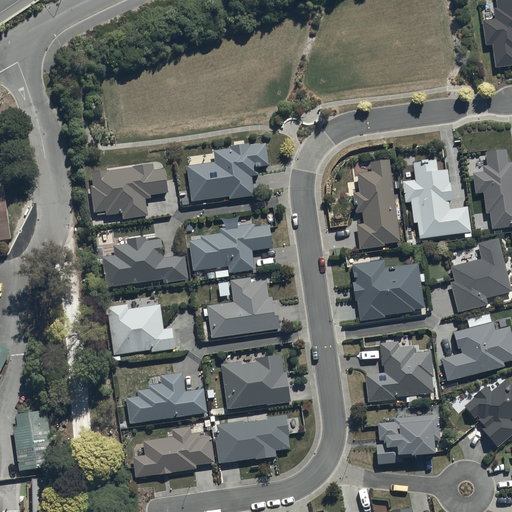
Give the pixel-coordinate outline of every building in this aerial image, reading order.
[(511,0),(496,0),(497,6),(494,7),(496,17),(483,18),(486,43),(493,42),(496,65),(511,62),(511,0)] [(216,160),(188,164),(192,199),(231,194),(231,197),(255,194),(253,174),(260,173),(259,164),(271,163),(268,141),(251,143),(250,141),(231,144),(231,145),(214,147),(216,160)] [(486,150),(488,164),(483,164),(483,170),(473,171),(475,191),(484,190),(486,211),(490,211),(492,228),(511,225),(511,160),(509,161),(507,147),(486,150)] [(0,234),(10,234),(0,149),(0,234)] [(371,168),(358,170),(360,190),(353,191),(355,210),(363,210),(364,222),(358,223),(360,247),(385,244),(385,242),(400,240),(390,158),(370,160),(371,168)] [(411,178),(402,179),(405,201),(412,200),(414,220),(418,220),(420,237),(464,232),(465,236),(472,235),(469,204),(450,207),(449,199),(453,198),(450,167),(438,168),(437,158),(414,161),(415,178),(411,178)] [(154,162),(92,170),(94,185),(92,185),(94,211),(107,209),(107,213),(123,212),(124,217),(149,214),(147,197),(151,196),(151,193),(169,191),(167,166),(155,167),(154,162)] [(202,238),(191,239),(194,269),(216,266),(217,277),(230,275),(229,271),(257,268),(254,248),(274,245),(271,223),(256,225),(255,222),(239,224),(238,216),(224,217),(225,226),(221,226),(221,232),(201,234),(202,238)] [(128,242),(113,244),(115,254),(103,255),(107,285),(165,278),(165,281),(189,278),(186,253),(165,256),(162,236),(146,238),(146,235),(128,237),(128,242)] [(511,286),(499,235),(477,241),(481,257),(451,264),(455,280),(451,281),(458,310),(487,303),(486,296),(511,289),(511,286)] [(424,272),(420,272),(419,262),(386,265),(385,259),(353,262),(355,279),(354,280),(356,300),(358,299),(360,318),(386,316),(385,312),(415,309),(414,307),(425,306),(422,281),(425,280),(424,272)] [(251,275),(231,278),(234,300),(208,304),(209,307),(205,307),(206,315),(209,314),(212,337),(282,327),(278,300),(274,301),(274,295),(270,296),(268,278),(252,281),(251,275)] [(129,302),(108,305),(115,353),(152,348),(152,350),(176,347),(174,326),(165,327),(162,302),(129,306),(129,302)] [(494,319),(453,330),(458,347),(461,346),(462,350),(443,356),(449,379),(505,364),(504,360),(511,358),(511,331),(510,325),(496,328),(494,319)] [(398,340),(380,341),(381,364),(384,364),(385,371),(366,372),(368,400),(396,397),(396,394),(409,393),(409,401),(422,400),(421,392),(434,391),(431,349),(415,350),(414,344),(399,345),(398,340)] [(12,349),(0,342),(0,378),(2,374),(0,373),(12,349)] [(242,360),(222,362),(228,407),(269,401),(269,404),(292,400),(288,370),(285,371),(282,352),(256,356),(256,361),(242,363),(242,360)] [(139,394),(127,395),(130,422),(208,411),(205,387),(185,390),(183,370),(161,373),(162,381),(149,383),(150,388),(139,389),(139,394)] [(511,382),(511,383),(506,377),(492,389),(487,384),(465,404),(479,420),(481,419),(485,423),(481,426),(498,445),(511,433),(511,421),(509,418),(511,414),(511,382)] [(48,410),(18,415),(19,424),(14,425),(20,468),(55,463),(48,410)] [(395,416),(395,417),(383,418),(383,420),(378,421),(380,439),(384,438),(385,442),(377,443),(378,462),(404,460),(403,450),(412,449),(413,451),(436,449),(436,439),(441,438),(439,412),(395,416)] [(220,435),(215,436),(218,461),(277,455),(277,448),(291,446),(287,414),(268,416),(268,417),(244,420),(244,419),(218,423),(220,435)] [(146,454),(134,455),(137,476),(197,468),(197,463),(215,461),(212,436),(201,437),(200,431),(192,432),(191,425),(173,427),(174,435),(144,439),(146,454)]
